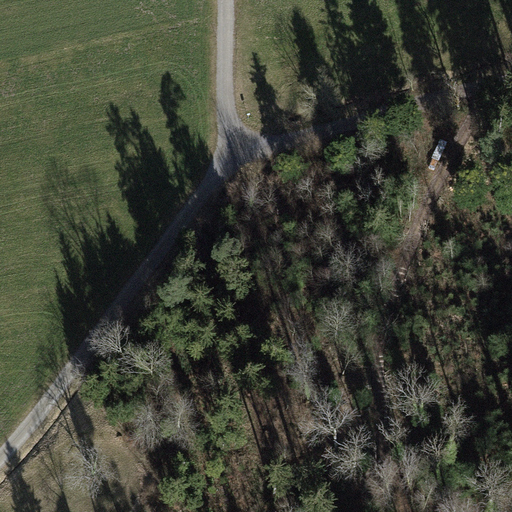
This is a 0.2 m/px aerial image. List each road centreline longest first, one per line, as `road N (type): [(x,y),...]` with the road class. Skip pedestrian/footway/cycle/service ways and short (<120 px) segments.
road 1 (track): [(0,467),(229,168),(511,94)]
road 2 (track): [(227,0),(229,168)]
